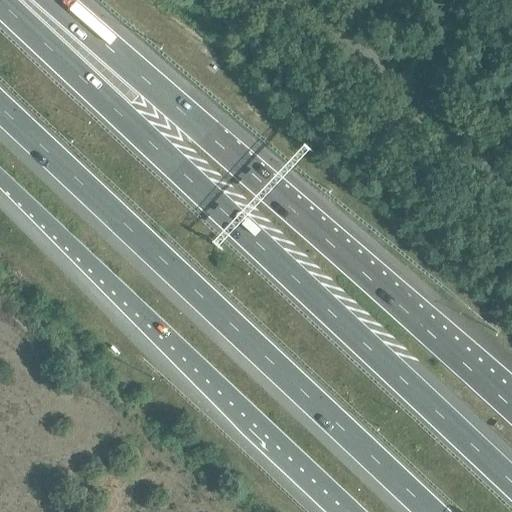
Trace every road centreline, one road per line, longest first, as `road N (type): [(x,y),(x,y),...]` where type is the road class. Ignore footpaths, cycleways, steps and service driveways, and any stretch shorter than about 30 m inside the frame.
road 1 (motorway): [(511,481),(8,0)]
road 2 (motorway): [(511,410),(219,144),(44,0)]
road 3 (motorway): [(0,110),(431,511)]
road 4 (motorway): [(0,174),(355,511)]
